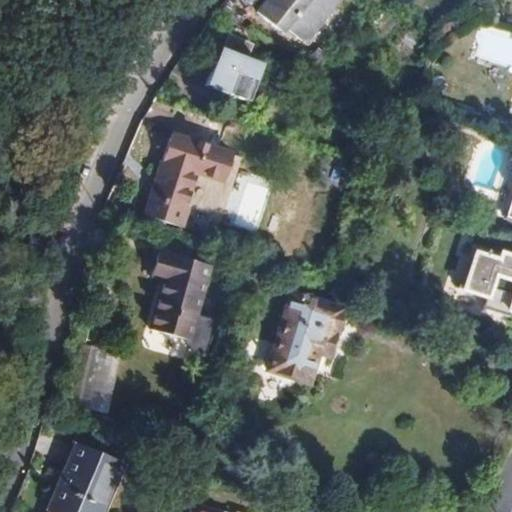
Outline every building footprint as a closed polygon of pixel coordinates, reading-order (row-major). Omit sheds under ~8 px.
[(270,0),(258,16),(285,36),(289,31),(307,45),(338,0),(270,0)] [(221,47),(203,84),(247,104),(263,68),(255,63),(259,54),(233,36),(226,50),(221,47)] [(224,158),(168,141),(140,220),(177,232),(183,214),(181,213),(192,177),(215,185),(224,158)] [(511,161),(509,160),(491,215),(511,221),(511,161)] [(511,271),(498,268),(500,257),(471,249),(459,293),(487,301),(483,312),(509,320),(510,314),(511,314),(511,271)] [(511,271),(511,260),(500,257),(498,268),(511,271)] [(207,280),(157,264),(150,287),(161,291),(146,341),(183,353),(207,280)] [(340,313),(288,296),(264,372),(305,385),(314,357),(325,361),(340,313)] [(50,511),(101,511),(117,461),(70,446),(50,511)]
